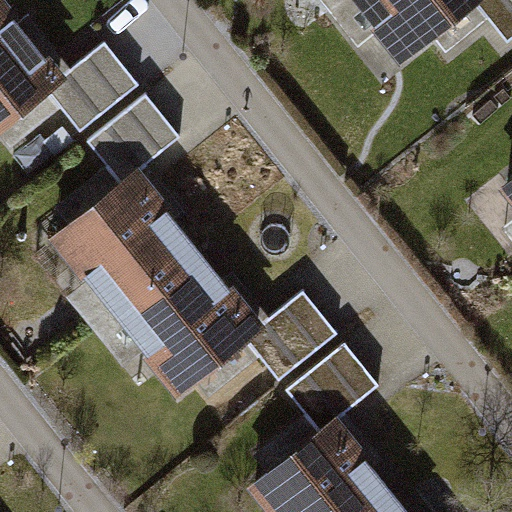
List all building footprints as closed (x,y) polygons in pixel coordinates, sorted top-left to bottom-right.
[(0,0),(0,130),(49,90),(66,76),(2,0),(0,0)] [(352,0),(399,58),(471,0),(352,0)] [(511,0),(476,0),(506,35),(511,30),(511,0)] [(66,76),(49,90),(81,130),(139,83),(106,43),(66,76)] [(88,141),(121,181),(138,167),(177,136),(144,95),(88,141)] [(49,240),(112,317),(202,245),(138,167),(121,181),(49,240)] [(511,197),(511,167),(497,179),(511,197)] [(202,245),(112,317),(177,397),(248,340),(267,325),(202,245)] [(267,325),(248,340),(279,378),(335,333),(303,295),(267,325)] [(286,390),(319,429),(340,412),(376,383),(343,343),(286,390)] [(248,487),(268,511),(382,511),(407,493),(340,412),(319,429),(248,487)] [(422,511),(407,493),(382,511),(422,511)]
